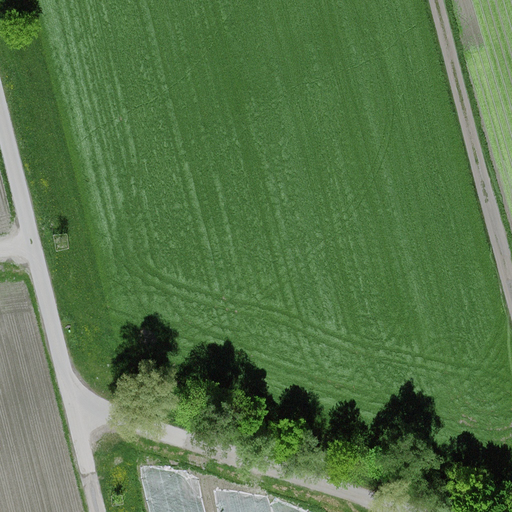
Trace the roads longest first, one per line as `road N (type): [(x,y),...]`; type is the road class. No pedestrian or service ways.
road 1 (track): [(403,511),(102,406),(81,408),(0,91)]
road 2 (track): [(511,270),(446,0)]
